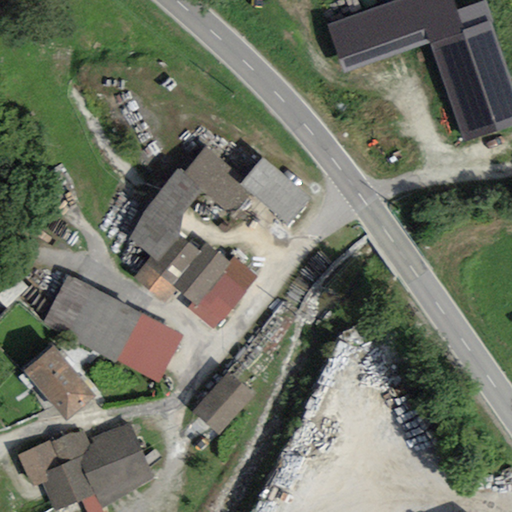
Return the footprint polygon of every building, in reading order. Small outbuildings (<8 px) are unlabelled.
[(444,0),(394,0),(324,25),(339,69),(424,38),(459,134),(511,115),(511,107),(475,6),(450,15),(444,0)] [(185,179),(177,172),(128,234),(154,254),(136,277),(167,301),(177,287),(194,300),(188,307),(215,328),(258,274),(234,255),(230,260),(206,241),(200,248),(181,234),(183,211),(200,190),(230,213),(251,187),(289,217),(307,194),(263,159),(244,184),(205,153),(185,179)] [(183,333),(66,274),(41,324),(158,382),(183,333)] [(94,393),(52,345),(24,369),(65,418),(94,393)] [(255,393),(229,372),(194,413),(220,435),(255,393)] [(69,432),(18,455),(32,484),(41,480),(54,509),(80,497),(86,511),(104,511),(104,509),(159,483),(131,424),(91,442),(86,431),(69,432)]
